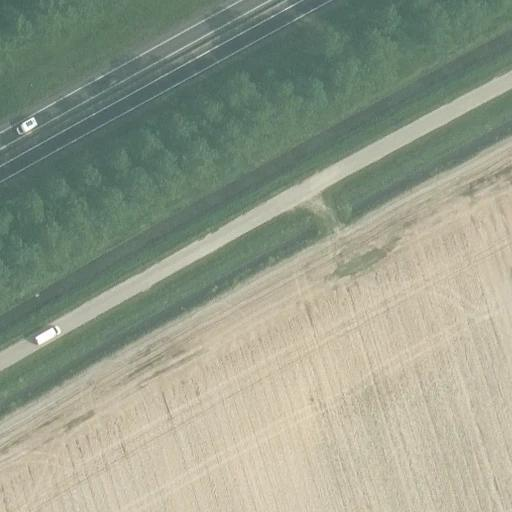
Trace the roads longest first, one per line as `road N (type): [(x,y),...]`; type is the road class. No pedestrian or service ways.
road 1 (unclassified): [(0,364),(511,80)]
road 2 (trunk): [(0,168),(313,0)]
road 3 (trunk): [(244,0),(0,134)]
